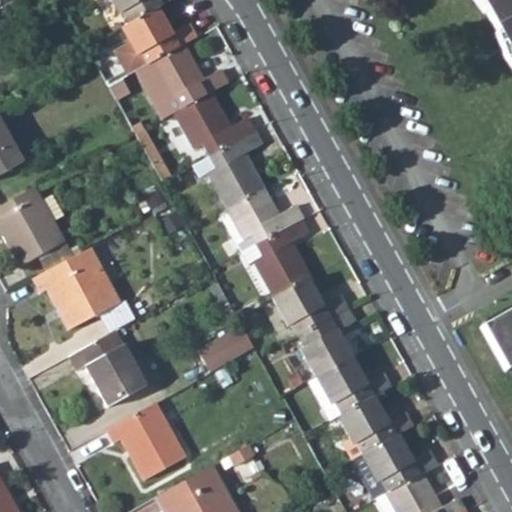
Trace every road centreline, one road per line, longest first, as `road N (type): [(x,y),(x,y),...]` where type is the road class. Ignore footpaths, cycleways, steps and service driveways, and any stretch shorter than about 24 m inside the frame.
road 1 (residential): [(511,483),(242,0)]
road 2 (residential): [(0,383),(72,511)]
